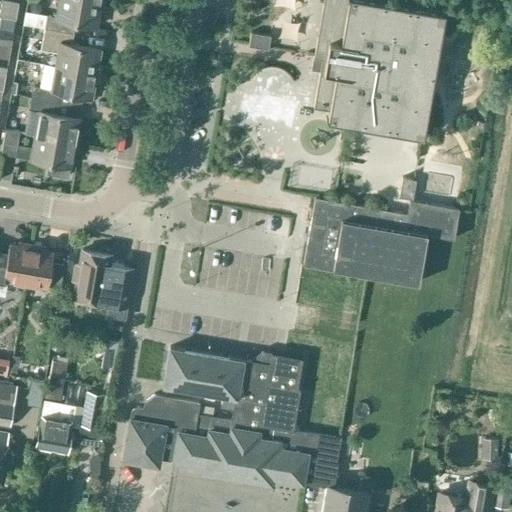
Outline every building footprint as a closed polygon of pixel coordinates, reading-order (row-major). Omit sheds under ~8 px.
[(0,0),(0,10),(16,13),(18,2),(5,0),(0,0)] [(96,26),(100,2),(89,0),(58,0),(55,17),(47,16),(45,27),(73,33),(75,22),(96,26)] [(326,119),(423,136),(444,11),(378,0),(323,0),(321,11),(329,12),(325,38),(317,36),(313,57),(321,58),(313,106),(329,109),(326,119)] [(0,16),(15,20),(16,13),(0,10),(0,16)] [(71,44),(73,33),(45,27),(42,40),(41,49),(58,52),(55,66),(96,74),(101,49),(71,44)] [(0,28),(0,43),(11,46),(13,31),(0,28)] [(248,46),(268,49),(270,35),(250,32),(248,46)] [(92,98),(96,74),(55,66),(51,90),(34,87),(32,99),(60,104),(62,93),(92,98)] [(9,107),(18,109),(20,97),(12,95),(9,107)] [(58,114),(60,104),(32,99),(30,109),(29,109),(24,132),(34,134),(34,135),(74,142),(79,118),(58,114)] [(31,147),(17,145),(20,132),(5,129),(1,154),(15,157),(15,156),(29,158),(70,166),(74,142),(34,135),(31,147)] [(399,190),(403,156),(378,152),(373,186),(399,190)] [(398,197),(412,199),(416,179),(402,177),(398,197)] [(411,200),(409,214),(314,197),(302,265),(333,271),(334,268),(418,282),(426,234),(455,239),(461,208),(411,200)] [(25,283),(32,244),(18,242),(18,245),(9,244),(7,254),(0,252),(0,285),(3,285),(4,280),(25,283)] [(46,247),(32,244),(25,283),(48,287),(48,285),(59,287),(64,263),(52,261),(54,251),(45,250),(46,247)] [(109,264),(111,254),(81,249),(78,266),(75,265),(73,278),(76,279),(73,295),(109,301),(107,314),(123,316),(132,268),(109,264)] [(56,316),(54,327),(67,329),(69,318),(56,316)] [(105,340),(104,347),(115,349),(116,341),(105,340)] [(234,408),(243,359),(170,346),(163,385),(222,395),(220,405),(234,408)] [(176,434),(171,459),(171,460),(203,465),(202,472),(272,484),(273,477),(303,482),(307,458),(326,461),(327,453),(337,454),(340,438),(293,430),(299,392),(297,392),(302,360),(269,354),(262,353),(260,362),(243,359),(234,408),(232,420),(197,414),(192,437),(176,434)] [(99,356),(97,367),(107,368),(109,357),(99,356)] [(52,359),(46,395),(60,398),(66,361),(52,359)] [(31,378),(44,380),(46,368),(33,366),(31,378)] [(39,405),(43,383),(44,380),(31,378),(27,403),(39,405)] [(0,382),(0,423),(10,425),(17,385),(0,382)] [(104,394),(95,392),(86,390),(80,424),(98,428),(104,394)] [(192,437),(197,414),(200,402),(155,394),(145,401),(144,407),(139,406),(132,411),(131,416),(130,416),(123,458),(136,460),(159,464),(160,457),(171,459),(176,434),(192,437)] [(66,452),(72,421),(75,405),(52,401),(49,417),(41,416),(36,447),(66,452)] [(7,444),(9,432),(0,430),(0,483),(2,483),(9,444),(7,444)] [(483,437),(482,456),(496,457),(497,437),(483,437)] [(412,450),(411,462),(423,463),(424,451),(412,450)] [(335,463),(337,454),(327,453),(326,461),(307,458),(303,482),(327,486),(322,511),(365,511),(369,494),(333,488),(337,463),(335,463)] [(486,511),(491,485),(469,481),(464,511),(486,511)] [(511,483),(497,481),(493,505),(508,508),(511,484),(511,483)] [(439,493),(436,511),(464,511),(467,497),(439,493)]
